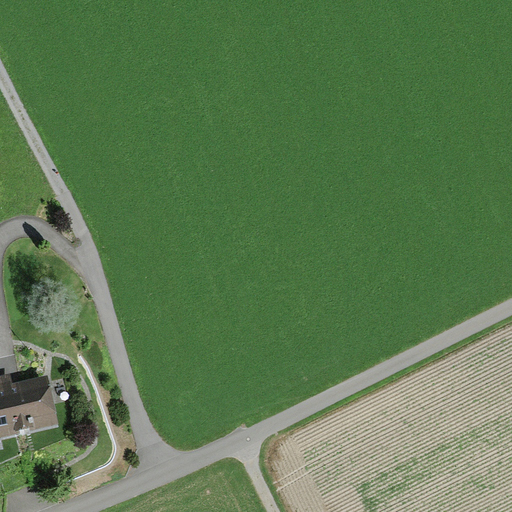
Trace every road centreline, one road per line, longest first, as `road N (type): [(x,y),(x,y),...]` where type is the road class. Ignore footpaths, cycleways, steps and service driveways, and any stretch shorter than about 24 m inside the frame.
road 1 (unclassified): [(71,511),(511,305)]
road 2 (track): [(0,70),(92,264)]
